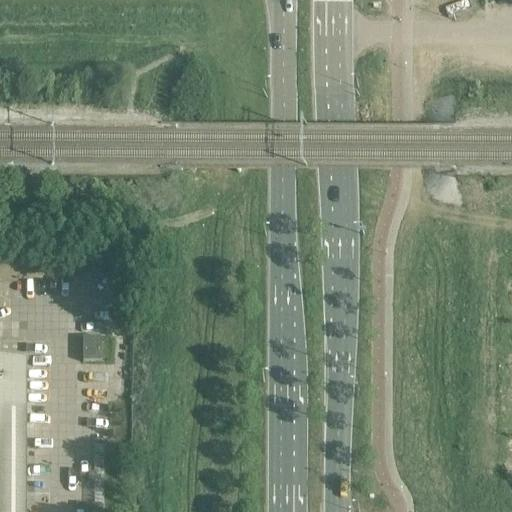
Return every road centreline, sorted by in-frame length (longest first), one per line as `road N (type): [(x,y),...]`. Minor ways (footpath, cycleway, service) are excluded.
road 1 (secondary): [(337,511),(340,0)]
road 2 (secondary): [(286,0),(285,511)]
